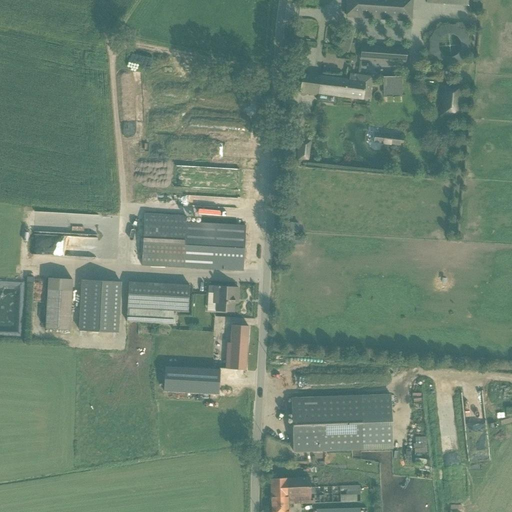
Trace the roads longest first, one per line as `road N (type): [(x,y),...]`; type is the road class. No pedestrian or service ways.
road 1 (unclassified): [(253,511),(283,0)]
road 2 (track): [(478,0),(452,241)]
